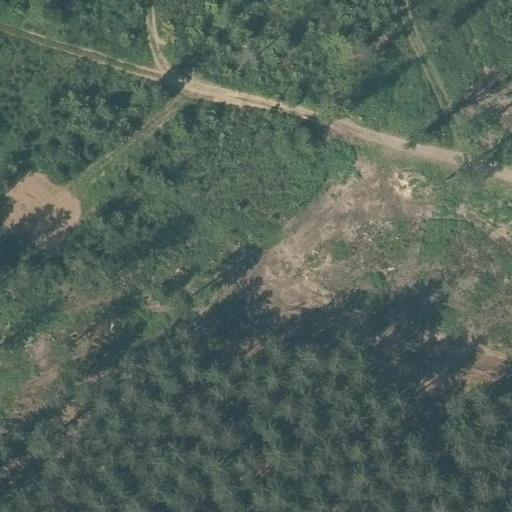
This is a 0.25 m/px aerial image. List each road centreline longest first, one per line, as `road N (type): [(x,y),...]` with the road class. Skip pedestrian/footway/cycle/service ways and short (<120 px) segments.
road 1 (track): [(183,77),(511,175)]
road 2 (track): [(183,77),(0,29)]
